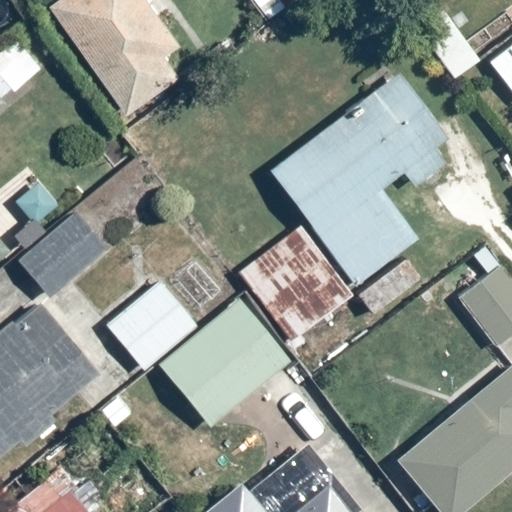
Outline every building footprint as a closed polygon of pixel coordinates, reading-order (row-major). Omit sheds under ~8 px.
[(166,51),(177,43),(146,0),(47,0),(44,2),(121,111),(179,70),(166,51)] [(477,57),(440,7),(413,26),(450,77),(477,57)] [(0,104),(41,69),(12,36),(0,46),(0,104)] [(511,38),(484,60),(511,96),(511,38)] [(418,275),(399,248),(414,237),(373,181),(395,165),(409,183),(452,152),(393,72),(265,167),(302,217),(234,270),(288,338),(352,288),(369,311),(418,275)] [(0,251),(5,247),(32,226),(7,195),(0,200),(0,251)] [(103,245),(72,209),(14,258),(45,294),(103,245)] [(222,290),(195,257),(167,280),(193,313),(222,290)] [(511,329),(511,285),(495,264),(455,295),(493,344),(511,329)] [(185,315),(161,284),(156,278),(102,322),(138,367),(192,323),(185,315)] [(287,357),(235,295),(154,362),(206,424),(287,357)] [(0,448),(92,371),(35,303),(13,321),(5,311),(0,314),(0,448)] [(511,355),(391,458),(436,511),(454,511),(506,468),(511,475),(511,355)] [(357,511),(361,509),(334,476),(303,438),(243,487),(237,480),(197,511),(357,511)] [(85,511),(82,508),(96,498),(64,458),(58,463),(59,463),(4,509),(6,511),(85,511)]
